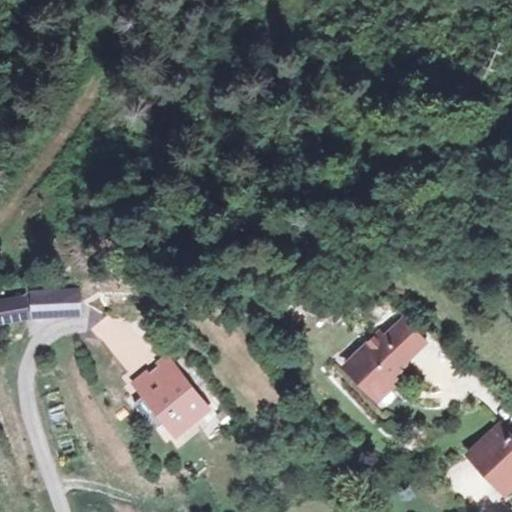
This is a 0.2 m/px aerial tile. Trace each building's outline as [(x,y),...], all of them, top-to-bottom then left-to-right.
[(40,307),(85,305),(84,280),(39,282),(40,307)] [(0,311),(32,306),(29,290),(0,294),(0,311)] [(380,318),(349,348),(379,381),(410,349),(407,346),(425,328),(404,306),(385,323),(380,318)] [(139,392),(173,367),(168,360),(135,386),(139,392)] [(173,367),(139,392),(174,437),(208,412),(173,367)] [(511,443),(495,425),(465,454),(494,487),(510,473),(511,474),(511,443)] [(511,474),(510,473),(494,487),(501,494),(511,482),(511,474)]
